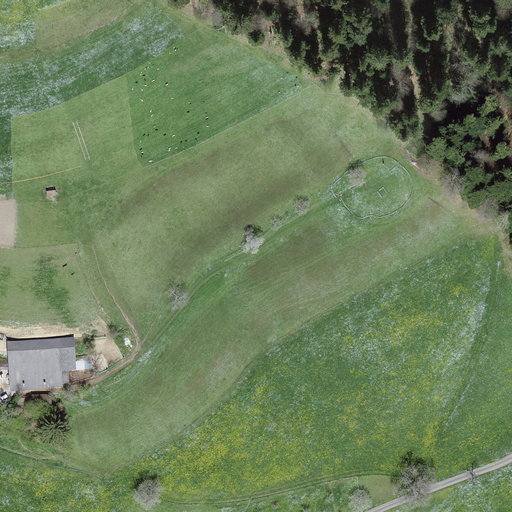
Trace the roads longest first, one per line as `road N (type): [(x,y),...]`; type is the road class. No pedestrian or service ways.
road 1 (track): [(427,106),(402,155),(207,273),(159,334),(115,369),(74,387),(0,387)]
road 2 (track): [(408,495),(495,298),(499,247),(482,152)]
road 3 (track): [(371,511),(511,456)]
